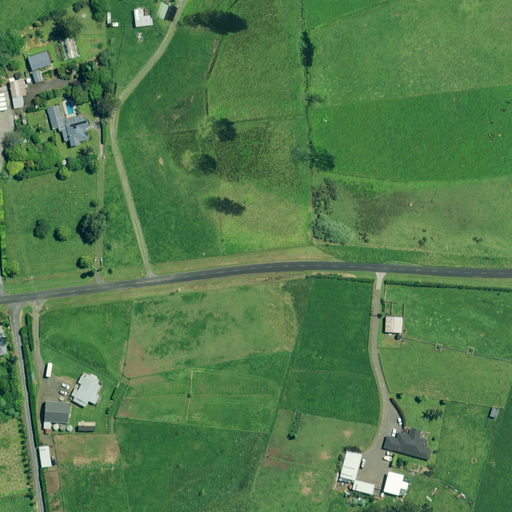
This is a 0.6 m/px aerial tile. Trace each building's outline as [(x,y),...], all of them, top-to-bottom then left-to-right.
[(174,7),(165,3),(160,16),(169,20),(174,7)] [(144,17),(143,9),(134,10),(136,27),(152,25),(151,16),(144,17)] [(51,65),(47,53),(28,59),(32,71),(51,65)] [(42,81),(39,71),(32,74),(35,83),(42,81)] [(27,95),(24,79),(10,82),(14,109),(24,107),(22,96),(27,95)] [(63,121),(59,106),(47,109),(53,130),(61,127),(65,142),(69,141),(71,147),(79,145),(78,143),(89,139),(86,127),(87,127),(85,120),(84,115),(75,117),(63,121)] [(402,318),(386,317),(385,332),(402,333),(402,318)] [(87,375),(85,378),(81,376),(78,383),(82,384),(78,391),(75,389),(72,395),(75,397),(73,401),(85,407),(89,401),(95,404),(99,396),(96,394),(100,386),(97,385),(99,381),(87,375)] [(51,434),(52,422),(68,423),(69,404),(46,402),(45,417),(44,429),(46,430),(45,434),(51,434)] [(421,430),(411,428),(409,435),(399,432),(397,439),(387,436),(384,448),(429,460),(432,451),(424,449),(427,440),(419,438),(421,430)] [(51,466),(48,446),(39,448),(42,468),(51,466)] [(361,455),(347,451),(340,481),(348,483),(349,479),(355,481),(361,455)] [(403,476),(389,472),(383,492),(398,496),(400,488),(407,490),(408,484),(402,482),(403,476)] [(374,485),(355,481),(353,490),(372,495),(374,485)]
